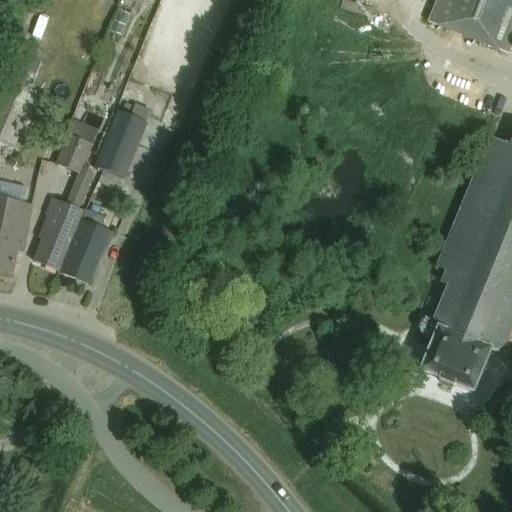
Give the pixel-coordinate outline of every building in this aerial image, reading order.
[(511,48),(511,0),(437,0),(428,24),(509,56),(511,48)] [(0,144),(13,150),(35,95),(4,83),(0,91),(0,144)] [(125,179),(148,124),(119,113),(97,168),(125,179)] [(80,176),(92,146),(69,136),(56,166),(80,176)] [(511,345),(511,140),(511,142),(504,139),(501,146),(489,141),(437,270),(444,273),(440,284),(447,286),(432,325),(422,319),(416,335),(433,341),(419,374),(473,395),(491,352),(498,355),(508,343),(511,345)] [(0,273),(12,276),(17,253),(23,254),(33,207),(0,200),(0,273)] [(59,274),(84,214),(52,201),(46,217),(48,218),(39,241),(41,242),(33,263),(59,274)] [(84,214),(59,274),(92,288),(114,235),(101,230),(105,219),(85,211),(84,214)]
